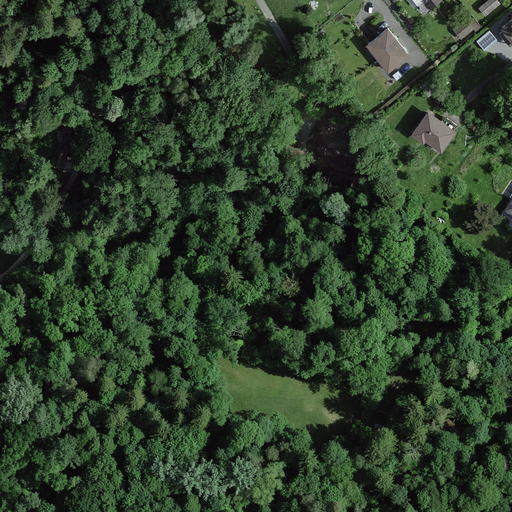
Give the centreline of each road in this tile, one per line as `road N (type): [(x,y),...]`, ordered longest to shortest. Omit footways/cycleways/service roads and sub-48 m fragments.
road 1 (track): [(174,168),(367,355),(391,389),(468,433),(414,511)]
road 2 (track): [(107,90),(174,168),(0,459)]
road 3 (track): [(107,90),(72,175),(0,281)]
